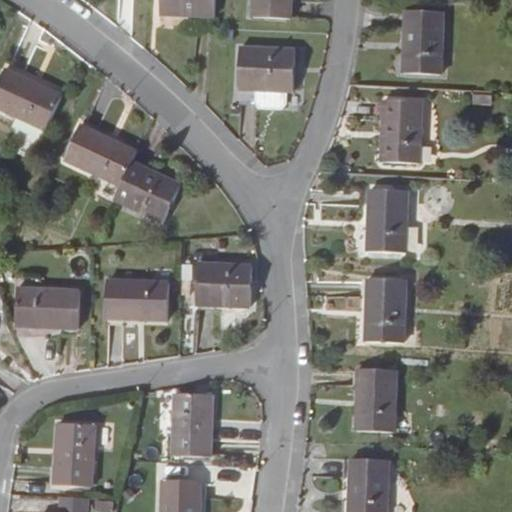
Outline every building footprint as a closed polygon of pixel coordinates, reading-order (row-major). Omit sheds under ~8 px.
[(214,0),(160,0),(159,14),(214,17),(214,0)] [(290,0),(253,0),(253,18),(290,19),(290,0)] [(403,73),(440,75),(443,14),(406,12),(403,73)] [(295,91),(297,50),(240,49),(238,90),(256,90),(256,103),(261,108),(282,109),(287,103),(288,91),(295,91)] [(6,70),(0,82),(0,109),(46,132),(62,97),(6,70)] [(421,103),(384,101),(381,163),(418,164),(421,103)] [(64,161),(121,188),(132,164),(137,154),(80,127),(64,161)] [(121,188),(115,201),(165,223),(182,187),(132,164),(121,188)] [(371,191),(368,253),(405,255),(408,193),(371,191)] [(198,265),(196,306),(251,308),(253,268),(198,265)] [(367,280),(365,342),(403,344),(406,282),(367,280)] [(168,321),(169,284),(107,282),(106,320),(168,321)] [(17,289),(15,327),(78,331),(80,292),(17,289)] [(358,370),(356,432),(394,433),(396,371),(358,370)] [(173,458),(210,459),(213,397),(176,395),(173,458)] [(54,487),(92,489),(95,427),(58,425),(54,487)] [(351,460),(348,511),(386,511),(388,462),(351,460)] [(162,511),(200,511),(201,483),(163,482),(162,511)] [(87,511),(88,500),(61,498),(59,511),(87,511)]
